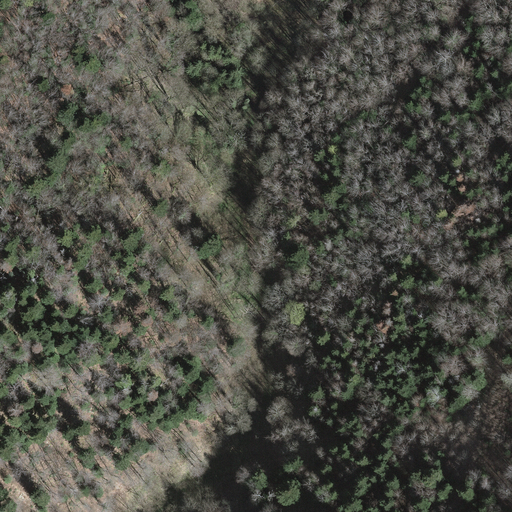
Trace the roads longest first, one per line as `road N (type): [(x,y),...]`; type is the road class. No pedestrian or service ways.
road 1 (track): [(265,337),(244,207),(248,120),(264,71),(310,0)]
road 2 (track): [(451,511),(511,313)]
road 3 (track): [(485,0),(439,42),(405,93)]
